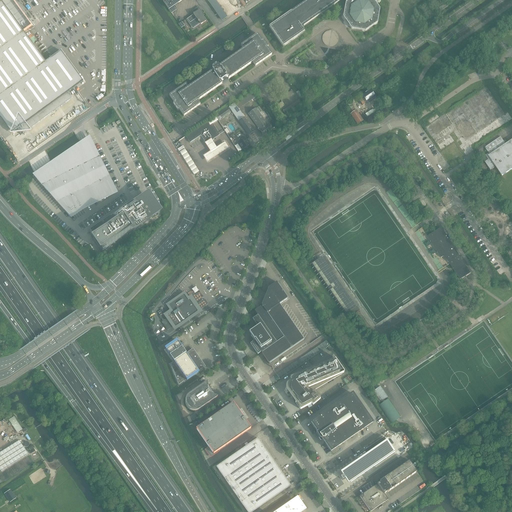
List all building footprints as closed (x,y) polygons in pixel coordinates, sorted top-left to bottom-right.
[(0,0),(0,111),(2,110),(17,130),(68,93),(24,32),(32,27),(20,11),(12,0),(3,0),(1,1),(0,0)] [(174,6),(182,0),(162,0),(171,13),(176,9),(174,6)] [(307,0),(269,27),(283,47),(305,32),(301,27),(340,0),(348,0),(349,1),(346,3),(343,17),(347,23),(351,29),(365,31),(377,23),(380,9),(373,0),(307,0)] [(447,6),(446,4),(445,2),(438,7),(441,11),(447,6)] [(194,14),(186,20),(193,29),(200,24),(201,25),(206,21),(203,16),(204,15),(201,10),(199,7),(192,11),(194,14)] [(253,62),(255,66),(272,55),(267,48),(268,47),(263,40),(262,41),(257,34),(241,46),(244,49),(219,67),(218,65),(212,69),(213,71),(189,88),(186,84),(169,96),(174,103),(173,103),(178,110),(179,109),(184,116),(200,105),(198,101),(222,84),(224,85),(229,82),(228,80),(253,62)] [(370,89),(362,95),(367,102),(369,100),(370,102),(372,100),(371,99),(375,96),(370,89)] [(254,131),(244,117),(239,110),(256,97),(252,93),(235,105),(234,103),(229,107),(249,135),(254,131)] [(350,103),(345,106),(357,125),(363,121),(356,110),(355,111),(350,103)] [(223,119),(231,113),(227,107),(219,113),(223,119)] [(267,124),(256,108),(248,114),(258,128),(258,129),(259,130),(260,130),(264,136),(272,129),(269,124),(268,125),(267,124)] [(220,135),(213,125),(210,126),(209,124),(208,122),(186,136),(187,139),(190,143),(201,136),(206,144),(214,139),(220,135)] [(90,136),(33,175),(34,176),(70,217),(72,219),(84,210),(91,207),(118,194),(114,186),(95,147),(90,136)] [(250,145),(245,138),(243,136),(240,139),(242,140),(239,143),(243,149),(250,145)] [(501,137),(485,148),(490,155),(489,156),(486,156),(482,158),(485,162),(491,170),(495,168),(494,168),(494,167),(495,166),(496,167),(502,176),(511,169),(511,140),(506,144),(501,137)] [(206,143),(205,144),(210,152),(203,157),(207,163),(229,148),(225,143),(217,148),(212,140),(206,143)] [(150,220),(163,211),(149,191),(136,200),(134,201),(133,203),(96,227),(94,229),(88,233),(88,234),(92,239),(99,249),(101,253),(109,247),(134,231),(140,226),(146,222),(150,220)] [(430,212),(427,207),(422,211),(425,216),(430,212)] [(440,232),(439,230),(428,237),(441,258),(444,256),(448,262),(449,262),(460,280),(471,273),(445,232),(444,231),(443,231),(442,231),(441,231),(440,231),(440,232)] [(356,308),(322,258),(311,265),(345,316),(356,308)] [(269,363),(304,339),(280,304),(288,299),(277,282),(268,288),(268,289),(262,305),(262,306),(255,311),(258,315),(252,319),(257,326),(252,329),(255,333),(251,336),(254,341),(250,344),(258,355),(276,342),(277,343),(262,353),(269,364),(270,364),(269,363)] [(162,322),(167,330),(174,326),(175,328),(177,327),(177,328),(179,327),(179,326),(186,321),(186,322),(190,319),(190,318),(200,311),(196,305),(191,298),(188,300),(184,294),(168,305),(172,311),(166,315),(168,318),(162,322)] [(174,362),(170,364),(179,385),(179,386),(186,380),(187,381),(199,372),(205,368),(192,349),(186,353),(177,341),(165,349),(174,362)] [(314,391),(315,390),(344,373),(344,372),(333,357),(316,367),(295,375),(291,377),(290,378),(291,379),(291,381),(287,383),(287,384),(286,385),(286,386),(286,387),(286,388),(286,389),(287,390),(300,409),(300,410),(301,410),(311,404),(312,404),(313,405),(314,405),(320,400),(320,399),(320,398),(314,391)] [(212,391),(212,390),(211,389),(208,385),(207,385),(207,382),(189,394),(189,395),(188,395),(187,396),(186,397),(186,398),(186,399),(185,400),(185,401),(185,402),(185,403),(186,404),(186,405),(186,406),(187,407),(188,408),(188,409),(189,409),(190,410),(191,410),(192,411),(193,411),(195,411),(197,411),(198,410),(199,410),(218,397),(215,396),(212,391)] [(388,397),(380,386),(372,392),(379,403),(382,401),(383,403),(379,405),(391,424),(401,418),(388,399),(385,401),(384,400),(388,397)] [(372,423),(352,394),(332,408),(328,411),(311,422),(317,432),(316,433),(317,435),(319,438),(321,437),(323,439),(331,451),(360,431),(360,432),(364,429),(372,423)] [(196,429),(210,449),(209,449),(208,448),(206,449),(206,451),(207,452),(209,452),(210,453),(211,456),(251,428),(233,403),(196,429)] [(263,420),(251,404),(247,406),(258,423),(263,420)] [(15,416),(10,419),(18,432),(23,429),(15,416)] [(357,461),(340,472),(343,476),(341,477),(342,480),(345,478),(348,484),(365,472),(367,471),(372,468),(373,467),(386,458),(387,457),(394,452),(384,437),(354,457),(357,461)] [(258,439),(216,468),(246,511),(253,511),(291,487),(281,472),(258,439)] [(19,441),(0,452),(0,470),(1,472),(28,454),(19,441)] [(387,492),(416,472),(409,461),(382,480),(380,481),(380,482),(378,484),(377,484),(364,493),(360,496),(371,511),(378,507),(379,509),(381,507),(382,506),(381,504),(388,500),(384,494),(387,492)] [(10,490),(5,494),(10,502),(14,500),(13,499),(15,498),(11,493),(12,493),(10,490)] [(301,511),(306,509),(298,496),(275,511),(301,511)]
